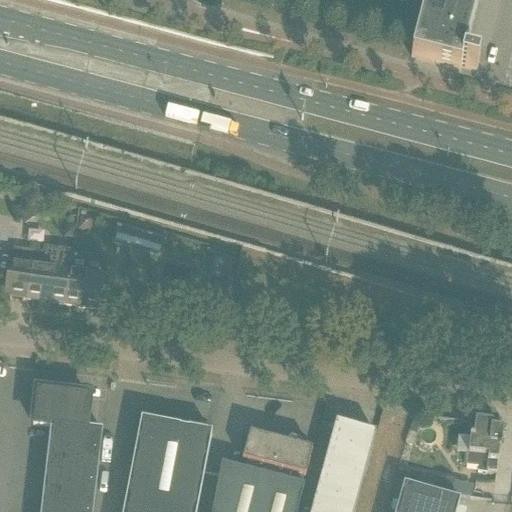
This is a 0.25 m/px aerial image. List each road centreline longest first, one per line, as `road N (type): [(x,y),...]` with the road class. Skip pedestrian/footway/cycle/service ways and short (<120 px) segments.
road 1 (primary): [(0,59),(511,200)]
road 2 (primary): [(511,156),(0,18)]
road 3 (unclassified): [(511,405),(0,335)]
